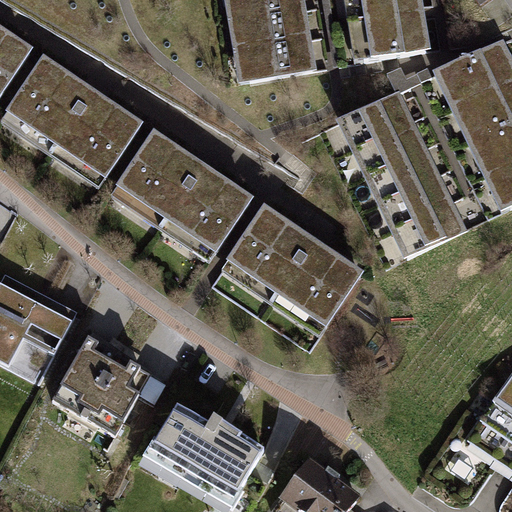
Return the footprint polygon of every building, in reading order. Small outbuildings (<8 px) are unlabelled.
[(309,14),(306,0),(218,0),(223,27),(309,14)] [(418,17),(415,0),(334,0),(346,71),(424,59),(418,17)] [(313,44),(309,14),(223,27),(227,57),(313,44)] [(0,99),(30,54),(0,34),(0,99)] [(318,75),(313,44),(227,57),(232,87),(318,75)] [(511,70),(501,48),(424,86),(461,160),(511,134),(511,70)] [(42,64),(5,119),(104,185),(141,129),(83,91),(42,64)] [(409,90),(333,129),(349,161),(425,123),(409,90)] [(439,152),(425,123),(349,161),(362,189),(439,152)] [(511,134),(461,160),(494,226),(511,216),(511,134)] [(150,138),(113,193),(211,259),(248,204),(192,166),(150,138)] [(452,181),(439,152),(362,189),(377,218),(452,181)] [(466,209),(452,181),(377,218),(392,246),(466,209)] [(479,233),(466,209),(392,246),(405,271),(479,233)] [(259,215),(222,270),(321,336),(358,281),(301,243),(259,215)] [(75,316),(2,280),(0,284),(0,370),(38,389),(75,316)] [(113,375),(77,355),(46,410),(112,447),(139,399),(109,382),(113,375)] [(511,375),(462,451),(504,479),(511,484),(511,375)] [(212,435),(176,414),(145,468),(222,511),(239,511),(270,460),(215,428),(212,435)] [(283,508),(288,511),(358,511),(362,507),(310,470),(283,508)]
